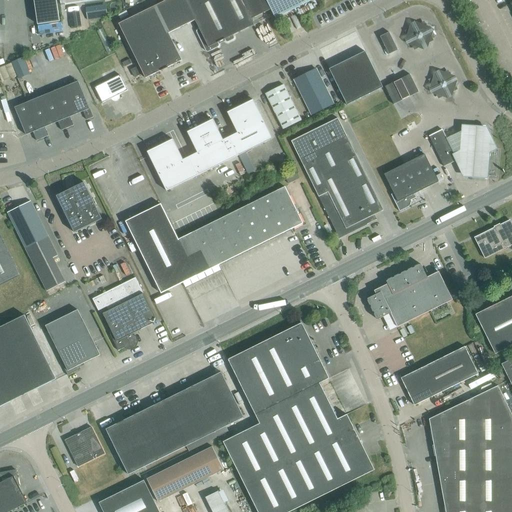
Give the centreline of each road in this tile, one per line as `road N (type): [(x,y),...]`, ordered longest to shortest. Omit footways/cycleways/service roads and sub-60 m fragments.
road 1 (unclassified): [(0,178),(84,151),(395,0)]
road 2 (unclassified): [(27,427),(325,280)]
road 3 (unclassified): [(325,280),(364,354),(408,511)]
road 4 (unclassified): [(325,280),(511,187)]
road 5 (unclassified): [(511,111),(488,89),(445,0)]
